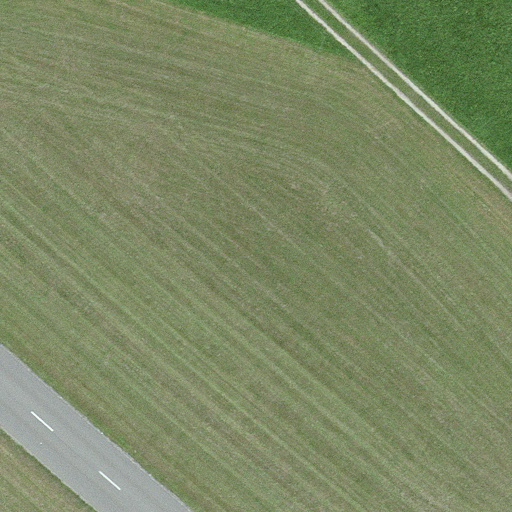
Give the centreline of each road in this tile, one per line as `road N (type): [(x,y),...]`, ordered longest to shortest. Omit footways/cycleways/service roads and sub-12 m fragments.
road 1 (track): [(306,0),(511,186)]
road 2 (tertiary): [(0,382),(146,511)]
